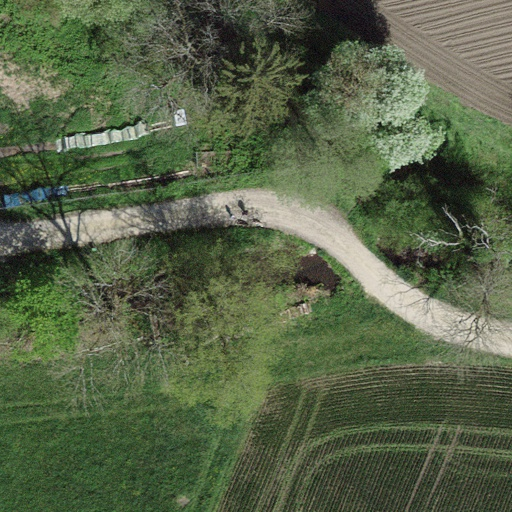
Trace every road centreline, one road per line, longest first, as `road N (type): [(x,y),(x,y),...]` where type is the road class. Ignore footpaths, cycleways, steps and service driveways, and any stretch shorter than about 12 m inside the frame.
road 1 (track): [(323,224),(242,198),(0,233)]
road 2 (track): [(511,344),(397,310),(323,224)]
road 3 (track): [(323,224),(428,162)]
